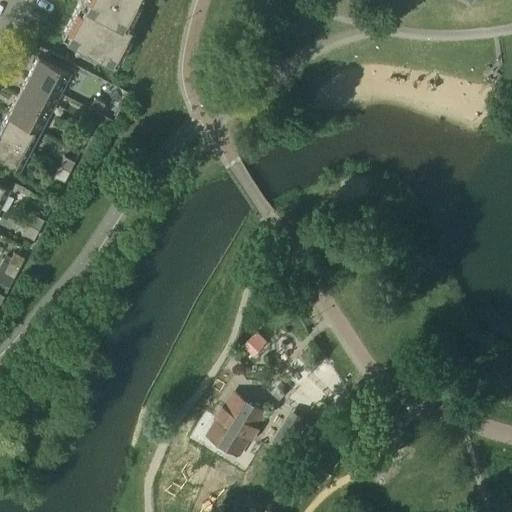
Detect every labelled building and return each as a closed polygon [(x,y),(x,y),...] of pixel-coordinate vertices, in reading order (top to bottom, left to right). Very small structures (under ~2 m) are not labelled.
[(80,0),(62,36),(115,64),(133,28),(125,24),(137,0),(80,0)] [(37,56),(27,76),(60,93),(70,73),(37,56)] [(27,76),(17,95),(50,112),(60,93),(27,76)] [(50,112),(17,95),(7,114),(40,131),(50,112)] [(89,108),(99,113),(105,103),(95,98),(89,108)] [(7,114),(0,127),(0,134),(30,150),(40,131),(7,114)] [(84,117),(79,127),(89,133),(94,123),(84,117)] [(84,142),(89,133),(79,127),(74,137),(84,142)] [(0,160),(19,170),(30,150),(0,134),(0,160)] [(64,156),(59,165),(69,171),(74,161),(64,156)] [(64,181),(69,171),(59,165),(54,175),(64,181)] [(0,206),(13,181),(0,174),(0,206)] [(33,214),(28,224),(38,229),(44,219),(33,214)] [(33,239),(38,229),(28,224),(23,234),(33,239)] [(13,252),(8,262),(18,267),(23,257),(13,252)] [(13,277),(18,267),(8,262),(3,259),(0,264),(0,281),(8,286),(13,277)] [(261,345),(252,336),(244,344),(253,353),(261,345)] [(237,453),(247,436),(251,438),(258,427),(255,425),(265,408),(236,391),(209,435),(237,453)] [(307,419),(297,413),(292,410),(273,441),(289,450),(307,419)]
